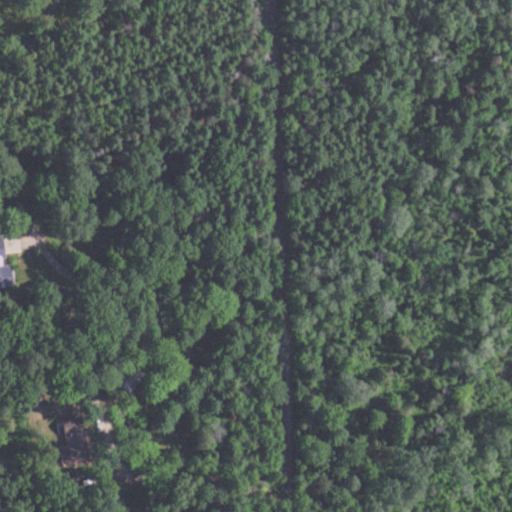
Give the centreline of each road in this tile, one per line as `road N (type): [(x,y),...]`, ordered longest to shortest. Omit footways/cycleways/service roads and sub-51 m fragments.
road 1 (residential): [(294,511),(271,0)]
road 2 (residential): [(158,0),(36,45),(0,47)]
